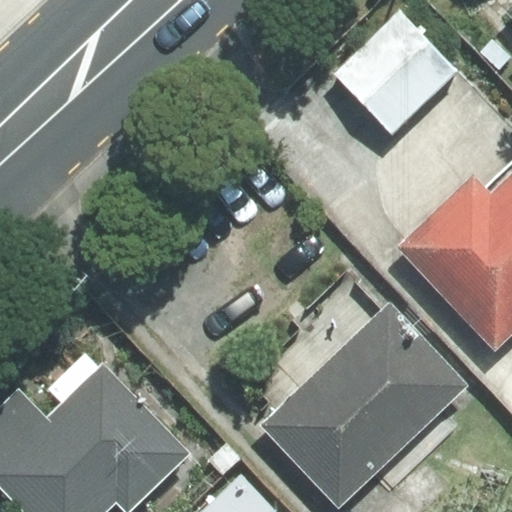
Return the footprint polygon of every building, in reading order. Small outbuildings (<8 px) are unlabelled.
[(399,13),(336,73),(391,131),(455,70),(399,13)] [(473,176),(399,247),(495,348),(511,331),(511,160),(484,188),(473,176)] [(464,386),(388,306),(264,424),(340,503),(464,386)] [(64,404),(47,420),(18,391),(0,408),(0,485),(26,511),(103,511),(116,500),(127,511),(128,511),(189,453),(103,367),(100,370),(84,354),(49,389),(64,404)] [(275,511),(242,475),(202,511),(275,511)]
